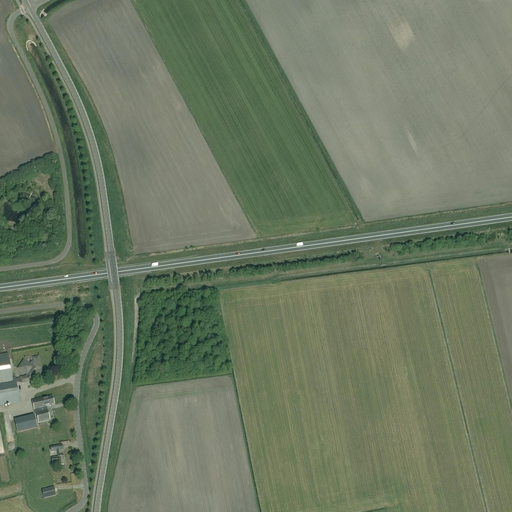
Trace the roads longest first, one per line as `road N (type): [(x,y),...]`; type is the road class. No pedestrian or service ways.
road 1 (tertiary): [(96,511),(118,362),(111,261),(84,119),(29,7)]
road 2 (trunk): [(0,288),(511,217)]
road 3 (unclassified): [(29,7),(16,14),(11,31),(56,133),(68,247),(52,262),(0,269)]
road 4 (unclassified): [(72,511),(86,495),(76,395),(94,311),(68,303),(0,312)]
